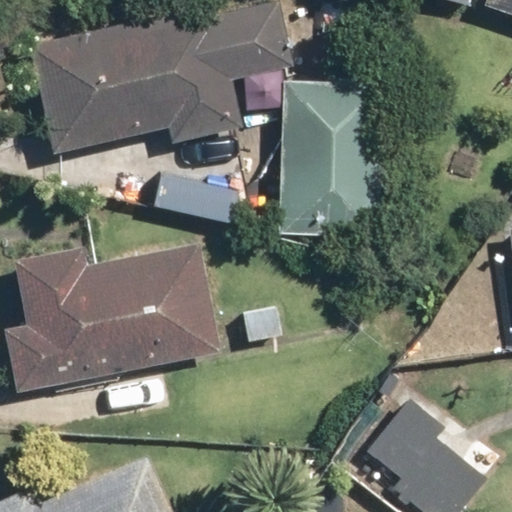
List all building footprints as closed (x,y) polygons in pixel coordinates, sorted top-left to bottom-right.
[(276,0),(259,0),(35,50),(50,115),(57,148),(230,110),(223,76),(290,61),(276,0)] [(511,0),(478,0),(478,2),(511,11),(511,0)] [(284,78),(276,226),(379,232),(387,83),(284,78)] [(511,220),(500,222),(511,313),(511,220)] [(28,281),(48,376),(215,343),(196,247),(28,281)] [(284,296),(239,299),(243,350),(289,347),(284,296)] [(420,401),(371,459),(433,511),(452,511),(494,464),(420,401)] [(17,511),(171,511),(145,455),(17,511)]
